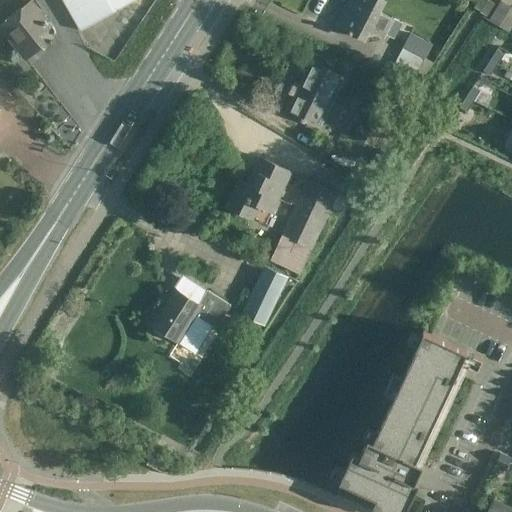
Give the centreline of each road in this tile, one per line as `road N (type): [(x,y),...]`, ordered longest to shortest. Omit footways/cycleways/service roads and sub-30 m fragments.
road 1 (primary): [(4,300),(200,0)]
road 2 (unknown): [(120,122),(51,0)]
road 3 (residential): [(455,511),(511,396)]
